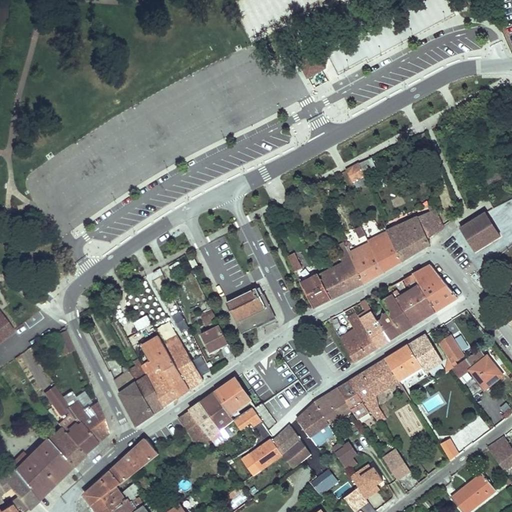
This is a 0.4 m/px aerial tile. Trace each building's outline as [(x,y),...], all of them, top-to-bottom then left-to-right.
[(299,62),(307,77),(325,67),(316,52),(299,62)] [(468,146),(463,149),(461,149),(460,150),(463,156),(471,152),(468,146)] [(495,170),(493,164),(491,159),(481,164),(485,174),(495,170)] [(358,164),(347,171),(352,182),(363,177),(358,164)] [(485,174),(491,190),(507,183),(504,175),(501,168),(495,170),(485,174)] [(438,206),(388,232),(390,235),(403,260),(432,243),(429,238),(443,227),(438,217),(442,214),(438,206)] [(486,212),(462,227),(476,250),(500,236),(486,212)] [(349,253),(364,282),(385,271),(372,244),(365,230),(359,233),(364,244),(351,249),(349,245),(346,246),(349,253)] [(390,235),(372,244),(385,271),(403,260),(390,235)] [(337,265),(319,274),(332,298),(364,282),(349,253),(346,246),(344,242),(336,246),(343,260),(336,264),(337,265)] [(294,252),(287,256),(295,272),(302,268),(294,252)] [(432,265),(414,274),(436,310),(458,296),(432,265)] [(161,271),(151,277),(159,290),(169,284),(161,271)] [(319,274),(301,283),(314,307),(332,298),(319,274)] [(396,295),(413,324),(436,310),(414,274),(406,278),(412,289),(402,296),(398,289),(394,292),(394,293),(396,295)] [(259,289),(242,297),(257,327),(275,318),(259,289)] [(390,315),(401,332),(413,324),(396,295),(394,293),(391,295),(381,301),(382,302),(383,303),(390,315)] [(242,297),(227,304),(242,334),(257,327),(242,297)] [(366,309),(363,311),(366,317),(373,312),(367,304),(365,300),(361,302),(366,309)] [(180,310),(172,314),(180,331),(188,327),(180,310)] [(358,314),(378,346),(389,339),(377,320),(373,312),(366,317),(363,311),(358,314)] [(218,320),(214,312),(203,317),(207,325),(218,320)] [(354,328),(339,337),(354,361),(378,346),(358,314),(349,319),(354,328)] [(0,315),(0,342),(13,334),(9,329),(0,315)] [(129,324),(134,332),(149,324),(145,315),(129,324)] [(377,320),(389,339),(401,332),(390,315),(389,317),(383,316),(383,315),(377,320)] [(342,327),(338,318),(333,320),(334,321),(332,322),(335,330),(342,327)] [(228,341),(221,325),(203,334),(212,352),(221,348),(220,345),(228,341)] [(169,331),(160,336),(178,369),(193,361),(178,333),(171,336),(169,331)] [(62,332),(50,337),(59,356),(71,349),(62,332)] [(444,362),(427,333),(410,344),(427,372),(444,362)] [(150,361),(142,366),(164,406),(189,389),(178,369),(160,336),(142,346),(150,361)] [(427,372),(410,344),(399,351),(412,373),(415,379),(427,372)] [(449,347),(444,350),(454,365),(460,361),(451,346),(449,347)] [(284,360),(276,348),(257,362),(264,373),(266,372),(284,360)] [(485,388),(504,374),(489,354),(486,356),(480,348),(468,357),(473,365),(471,367),(485,388)] [(44,381),(52,372),(28,351),(20,361),(44,381)] [(412,373),(399,351),(387,358),(401,380),(412,373)] [(458,376),(471,367),(473,365),(468,357),(453,369),(458,376)] [(387,358),(352,380),(373,412),(381,407),(375,396),(401,380),(387,358)] [(284,360),(266,372),(272,382),(291,369),(284,360)] [(203,380),(193,361),(178,369),(189,389),(203,380)] [(142,366),(140,363),(129,369),(130,371),(132,374),(154,413),(164,406),(142,366)] [(130,410),(138,424),(154,413),(132,374),(130,371),(114,380),(130,410)] [(237,376),(215,391),(230,413),(252,397),(237,376)] [(373,412),(352,380),(339,388),(360,419),(361,421),(366,417),(363,412),(367,410),(370,414),(373,412)] [(63,397),(56,387),(46,394),(54,404),(63,397)] [(360,419),(339,388),(316,403),(328,421),(329,420),(327,418),(334,413),(336,416),(343,410),(342,408),(346,404),(351,410),(358,420),(360,419)] [(230,413),(215,391),(201,401),(221,429),(234,418),(230,413)] [(77,417),(97,442),(109,431),(103,417),(98,402),(89,408),(86,403),(81,406),(72,392),(63,397),(66,402),(64,404),(68,410),(71,414),(74,419),(77,417)] [(286,392),(279,395),(283,404),(290,402),(286,392)] [(62,415),(68,410),(64,404),(66,402),(63,397),(54,404),(62,415)] [(284,418),(271,399),(257,407),(270,427),(284,418)] [(221,429),(201,401),(190,408),(210,437),(213,441),(216,445),(223,441),(217,432),(221,429)] [(481,406),(489,418),(496,413),(488,401),(481,406)] [(328,421),(316,403),(297,419),(309,436),(318,430),(317,428),(328,421)] [(351,410),(346,404),(342,408),(343,410),(336,416),(334,413),(327,418),(329,420),(328,421),(330,425),(351,410)] [(253,406),(234,418),(240,427),(251,420),(257,429),(265,423),(253,406)] [(210,437),(190,408),(179,416),(199,446),(205,442),(210,437)] [(370,414),(367,410),(363,412),(366,417),(361,421),(364,426),(374,420),(370,414)] [(63,426),(85,454),(97,442),(77,417),(74,419),(71,414),(60,422),(63,426)] [(54,434),(47,425),(43,429),(48,434),(50,437),(54,434)] [(273,441),(282,454),(301,440),(290,425),(276,436),(277,438),(273,441)] [(54,434),(50,437),(73,465),(85,454),(63,426),(54,434)] [(331,426),(312,437),(317,446),(336,434),(331,426)] [(228,437),(221,429),(217,432),(223,441),(228,437)] [(50,437),(48,434),(38,445),(42,450),(62,471),(69,464),(71,466),(73,465),(50,437)] [(511,445),(504,435),(488,447),(505,470),(511,464),(511,445)] [(147,437),(111,470),(123,482),(159,452),(147,437)] [(271,438),(252,452),(262,468),(282,454),(273,441),(271,438)] [(450,438),(440,444),(449,458),(459,452),(450,438)] [(301,440),(282,454),(292,468),(311,453),(301,440)] [(341,441),(333,447),(336,450),(344,445),(341,441)] [(344,445),(336,450),(344,463),(352,457),(356,455),(348,442),(344,445)] [(204,444),(199,448),(204,455),(209,451),(204,444)] [(42,450),(38,445),(27,456),(23,452),(10,465),(13,469),(38,499),(39,498),(37,495),(62,471),(42,450)] [(385,458),(398,448),(396,445),(383,454),(385,458)] [(399,479),(412,470),(398,448),(385,458),(399,479)] [(352,457),(344,463),(348,469),(356,463),(352,457)] [(365,474),(372,469),(369,465),(362,470),(365,474)] [(362,470),(352,476),(359,486),(360,488),(366,484),(370,489),(377,484),(383,481),(374,467),(372,469),(365,474),(362,470)] [(19,496),(27,508),(38,499),(13,469),(0,476),(0,492),(10,485),(19,496)] [(329,469),(311,482),(320,495),(338,482),(329,469)] [(111,470),(86,494),(93,504),(117,486),(123,482),(111,470)] [(482,473),(464,488),(478,505),(496,490),(482,473)] [(146,479),(144,475),(137,480),(142,489),(156,478),(153,474),(146,479)] [(156,478),(142,489),(147,495),(157,488),(156,485),(159,482),(156,478)] [(117,486),(93,504),(98,511),(112,511),(127,500),(130,503),(139,496),(137,493),(141,490),(135,481),(121,492),(117,486)] [(379,489),(377,484),(370,489),(366,484),(360,488),(363,492),(366,497),(379,489)] [(359,486),(346,496),(350,502),(363,492),(360,488),(359,486)] [(380,495),(388,501),(394,494),(386,487),(380,495)] [(464,488),(452,498),(463,511),(468,511),(478,505),(464,488)] [(363,492),(350,502),(358,511),(363,511),(372,506),(366,497),(363,492)] [(27,508),(19,496),(11,501),(16,509),(19,507),(22,511),(27,508)] [(127,500),(112,511),(133,511),(136,511),(130,503),(127,500)] [(428,500),(424,503),(428,508),(432,505),(428,500)] [(3,511),(22,511),(19,507),(16,509),(11,501),(6,505),(1,509),(3,511)]
